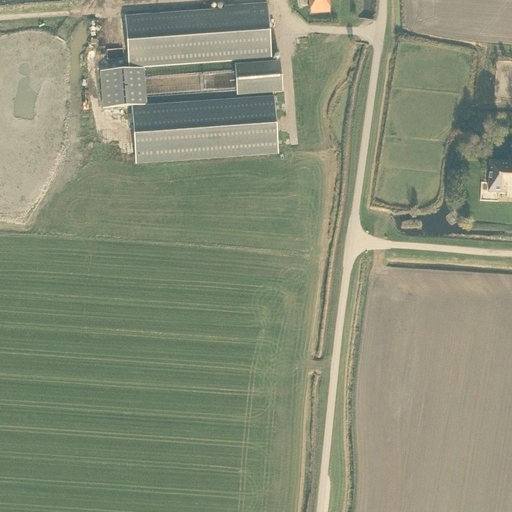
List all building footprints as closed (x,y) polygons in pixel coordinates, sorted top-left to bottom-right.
[(309,0),(310,14),(329,12),(328,0),(309,0)] [(224,10),(125,17),(129,69),(271,58),(267,4),(224,7),(224,10)] [(280,63),(235,67),(237,96),(282,92),(280,63)] [(145,69),(100,72),(103,108),(131,106),(134,163),(278,153),(274,96),(147,105),(145,69)] [(507,197),(511,197),(511,159),(510,159),(509,163),(491,162),(489,193),(507,194),(507,197)]
